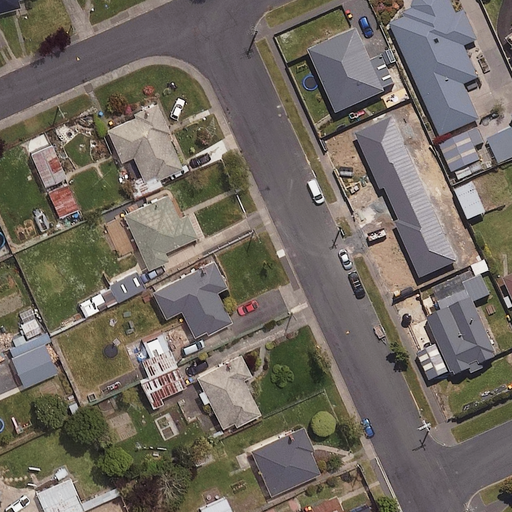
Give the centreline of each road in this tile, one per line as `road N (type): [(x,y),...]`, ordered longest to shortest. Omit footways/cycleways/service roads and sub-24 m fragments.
road 1 (residential): [(205,10),(423,488)]
road 2 (residential): [(0,100),(205,10)]
